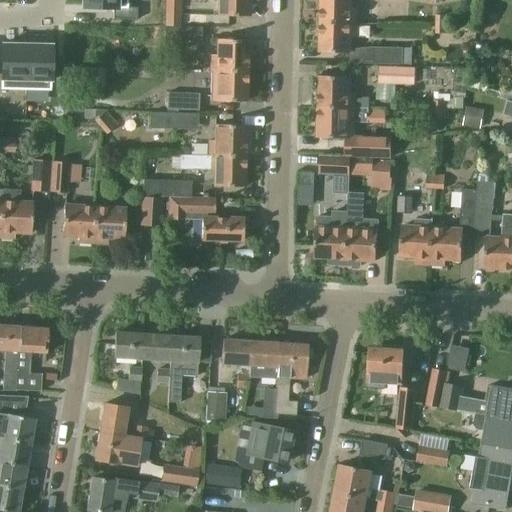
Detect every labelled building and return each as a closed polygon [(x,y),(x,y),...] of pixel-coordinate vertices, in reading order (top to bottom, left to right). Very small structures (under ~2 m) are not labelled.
[(117,0),(81,0),(82,8),(118,9),(117,0)] [(180,27),(180,0),(166,0),(166,27),(180,27)] [(249,16),(249,0),(219,0),(218,15),(249,16)] [(320,0),(320,22),(356,24),(357,9),(351,9),(350,0),(320,0)] [(437,17),(437,26),(450,27),(450,18),(437,17)] [(356,38),(356,24),(320,22),(319,53),(349,54),(349,62),(403,63),(403,47),(371,46),(350,49),(350,38),(356,38)] [(450,27),(437,26),(436,35),(450,36),(450,27)] [(164,39),(202,40),(202,28),(164,27),(164,39)] [(211,55),(210,70),(247,72),(248,41),(217,40),(217,56),(211,55)] [(1,80),(26,80),(27,44),(2,44),(1,80)] [(27,44),(26,80),(51,81),(52,45),(27,44)] [(395,101),(396,85),(414,86),(415,69),(378,67),(377,85),(376,101),(386,101),(395,101)] [(97,69),(72,69),(71,89),(97,90),(97,69)] [(246,102),(247,72),(210,70),(210,85),(216,85),(216,101),(246,102)] [(319,77),(318,108),(367,109),(367,108),(369,107),(369,97),(355,97),(355,94),(349,94),(349,78),(319,77)] [(199,110),(199,94),(168,92),(167,108),(199,110)] [(434,102),(434,111),(447,111),(448,102),(434,102)] [(464,124),(481,127),(484,108),(467,106),(464,124)] [(53,107),(53,120),(61,120),(61,108),(53,107)] [(367,110),(367,109),(318,108),(317,138),(344,139),(348,140),(348,137),(348,124),(354,124),(354,123),(367,124),(367,110)] [(447,120),(447,111),(434,111),(433,120),(447,120)] [(119,126),(107,112),(95,122),(108,136),(119,126)] [(150,128),(178,128),(178,113),(150,112),(150,128)] [(209,141),(208,156),(245,157),(246,127),(215,125),(214,141),(209,141)] [(350,159),(359,159),(391,160),(392,138),(359,137),(348,137),(348,140),(344,139),(343,159),(350,159)] [(14,138),(5,138),(4,152),(13,152),(14,138)] [(245,157),(208,156),(180,155),(180,170),(213,171),(212,187),(244,188),(245,157)] [(320,173),(335,174),(335,193),(348,194),(349,191),(349,175),(350,159),(343,159),(320,157),(320,173)] [(33,191),(49,192),(51,162),(35,161),(33,191)] [(50,191),(67,192),(69,162),(52,161),(50,191)] [(390,189),(391,169),(372,168),(371,189),(390,189)] [(444,190),(445,176),(429,175),(428,189),(444,190)] [(191,197),(192,181),(144,179),(144,195),(191,197)] [(511,269),(511,214),(492,213),(492,210),(494,210),(496,182),(479,181),(478,190),(477,230),(486,231),(484,267),(511,269)] [(462,217),(462,230),(477,230),(478,190),(464,188),(461,217),(462,217)] [(1,189),(1,201),(0,208),(0,237),(13,238),(13,232),(29,233),(31,203),(18,202),(19,190),(1,189)] [(346,223),(344,259),(374,261),(376,231),(377,222),(377,219),(363,218),(364,192),(349,191),(348,194),(348,211),(347,211),(346,223)] [(162,198),(141,197),(140,226),(159,227),(162,198)] [(202,220),(201,240),(242,242),(243,220),(211,218),(213,199),(169,197),(168,218),(202,220)] [(77,242),(92,243),(94,207),(63,205),(61,235),(78,236),(77,242)] [(124,209),(94,207),(92,243),(106,244),(107,238),(122,239),(124,209)] [(317,218),(316,227),(314,258),(344,259),(346,223),(347,211),(333,210),(333,216),(317,215),(317,218)] [(414,264),(429,265),(432,228),(432,220),(415,219),(415,227),(401,226),(399,256),(415,257),(414,264)] [(462,230),(432,228),(429,265),(444,266),(445,259),(460,260),(462,230)] [(2,389),(14,390),(19,327),(0,325),(0,350),(5,351),(2,389)] [(47,329),(19,327),(14,390),(40,391),(41,374),(28,373),(30,353),(46,354),(47,329)] [(142,360),(144,335),(115,333),(114,358),(142,360)] [(171,336),(144,335),(142,360),(170,362),(171,336)] [(199,338),(171,336),(170,362),(198,363),(199,338)] [(249,377),(252,341),(224,339),(222,365),(235,366),(235,374),(237,374),(236,388),(248,389),(249,377)] [(249,377),(277,379),(280,343),(252,341),(249,377)] [(307,345),(280,343),(277,379),(275,414),(297,415),(297,401),(289,401),(290,378),(305,379),(307,345)] [(401,382),(402,374),(403,351),(371,349),(370,372),(365,372),(364,388),(378,389),(378,381),(401,382)] [(180,403),(181,378),(197,379),(198,363),(170,362),(169,369),(168,383),(167,402),(180,403)] [(141,382),(142,368),(129,367),(128,381),(141,382)] [(168,383),(169,369),(158,369),(157,382),(168,383)] [(440,408),(445,383),(447,372),(435,370),(428,406),(440,408)] [(511,391),(492,388),(489,401),(463,396),(464,387),(445,383),(440,408),(477,415),(511,421),(511,391)] [(416,388),(400,387),(395,429),(412,431),(416,388)] [(224,422),(225,393),(206,392),(205,421),(224,422)] [(0,437),(30,443),(34,419),(23,417),(26,398),(0,397),(0,437)] [(104,404),(99,431),(123,435),(127,408),(104,404)] [(511,421),(477,415),(475,425),(479,430),(489,432),(486,446),(511,450),(511,421)] [(291,467),(298,434),(255,425),(255,426),(242,423),(233,468),(263,474),(265,462),(291,467)] [(131,437),(138,438),(146,439),(148,427),(133,425),(131,437)] [(138,438),(131,437),(123,435),(99,431),(95,459),(134,465),(138,438)] [(0,461),(26,466),(30,443),(0,437),(0,461)] [(362,455),(385,459),(388,445),(364,441),(362,455)] [(419,445),(416,461),(448,467),(450,451),(419,445)] [(511,450),(486,446),(484,458),(480,458),(477,473),(511,479),(511,450)] [(0,485),(22,489),(26,466),(0,461),(0,485)] [(196,484),(198,470),(163,464),(161,478),(196,484)] [(340,465),(335,493),(366,499),(378,501),(394,504),(396,494),(368,489),(371,471),(340,465)] [(511,490),(511,486),(511,479),(477,473),(474,489),(478,490),(475,502),(505,507),(509,490),(511,490)] [(137,495),(139,482),(114,478),(113,481),(92,478),(87,509),(102,511),(124,511),(127,494),(137,495)] [(139,482),(137,495),(137,498),(156,501),(159,485),(139,482)] [(17,511),(22,489),(0,485),(0,510),(10,511),(17,511)] [(424,511),(448,511),(452,496),(419,491),(417,498),(401,495),(399,506),(416,509),(415,510),(424,511)] [(363,511),(366,499),(335,493),(331,511),(363,511)] [(381,511),(392,511),(394,504),(378,501),(376,511),(381,511)]
